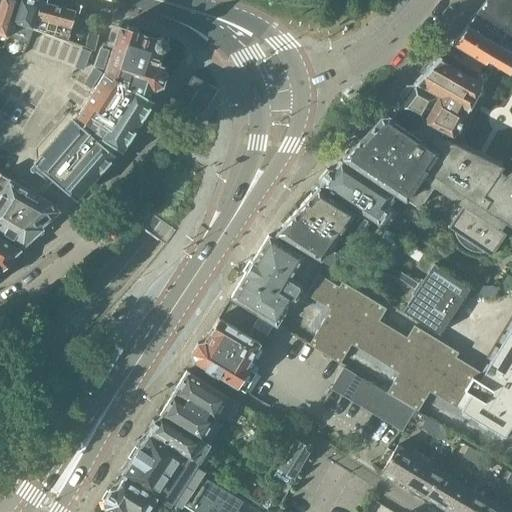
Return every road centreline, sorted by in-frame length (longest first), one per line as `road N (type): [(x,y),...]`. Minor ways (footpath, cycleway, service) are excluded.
road 1 (secondary): [(40,511),(261,171),(281,84)]
road 2 (residential): [(422,511),(251,402)]
road 3 (residential): [(281,84),(365,58),(426,0)]
road 4 (secondary): [(281,84),(253,37),(150,0)]
